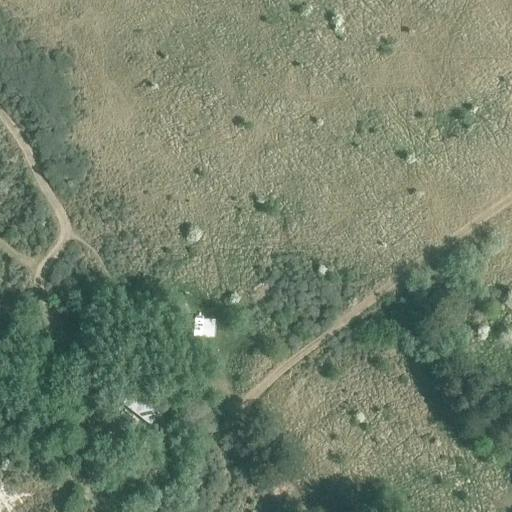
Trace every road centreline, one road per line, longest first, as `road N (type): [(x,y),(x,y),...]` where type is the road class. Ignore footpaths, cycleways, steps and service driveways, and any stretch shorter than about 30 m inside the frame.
road 1 (track): [(511,197),(235,407)]
road 2 (track): [(0,108),(63,219),(63,241),(40,278),(51,340)]
